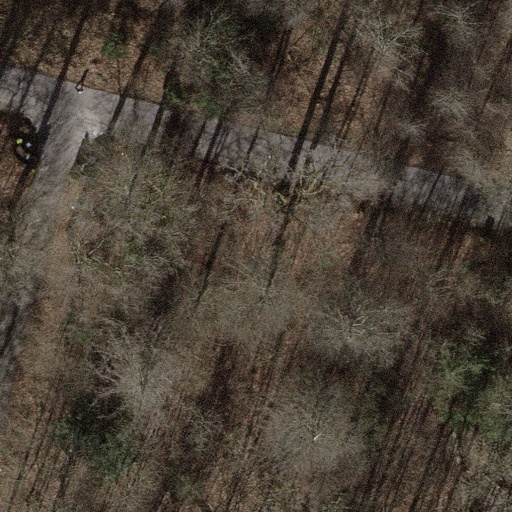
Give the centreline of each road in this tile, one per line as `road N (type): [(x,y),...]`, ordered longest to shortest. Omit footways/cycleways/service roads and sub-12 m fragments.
road 1 (residential): [(0,100),(511,220)]
road 2 (track): [(95,125),(0,435)]
